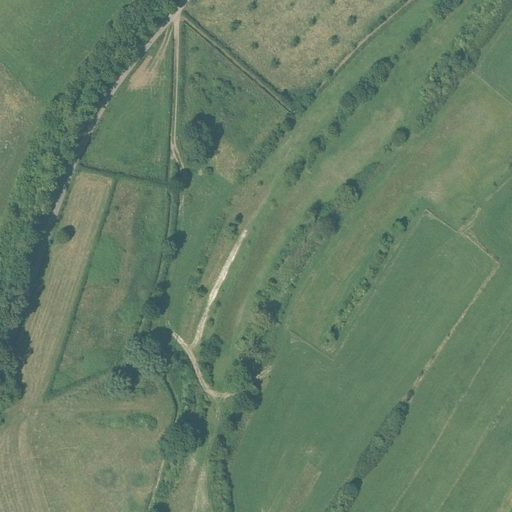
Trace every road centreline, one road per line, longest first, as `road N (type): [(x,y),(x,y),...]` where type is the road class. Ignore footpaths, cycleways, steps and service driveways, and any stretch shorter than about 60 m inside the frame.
road 1 (unclassified): [(185,0),(92,124),(0,363)]
road 2 (track): [(171,158),(176,11)]
